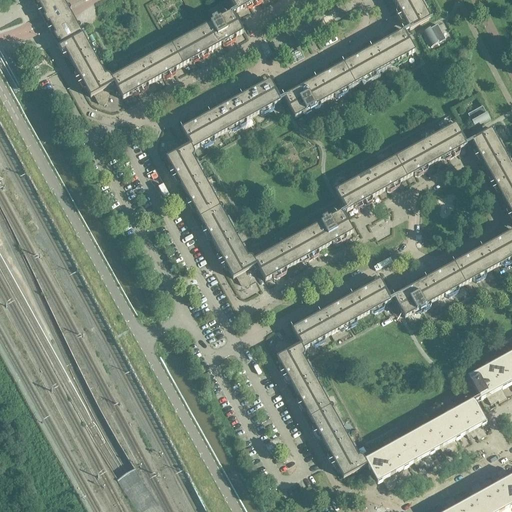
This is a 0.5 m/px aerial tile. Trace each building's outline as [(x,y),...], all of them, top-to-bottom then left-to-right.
[(64,2),(62,0),(31,0),(32,1),(33,0),(34,0),(46,22),(58,43),(56,44),(62,54),(65,55),(66,54),(73,66),(93,55),(85,41),(89,39),(83,30),(80,31),(72,17),(68,10),(64,2)] [(260,0),(228,0),(235,12),(236,14),(248,7),(249,8),(252,9),(253,6),(255,5),(256,7),(261,4),(259,1),(260,0)] [(430,20),(424,10),(428,8),(423,0),(421,0),(419,1),(418,0),(399,0),(394,3),(398,10),(397,11),(396,14),(396,15),(399,16),(400,18),(398,19),(401,23),(404,22),(409,31),(430,20)] [(243,34),(232,14),(222,19),(220,16),(211,21),(213,24),(204,29),(215,49),(222,46),(223,47),(226,48),(227,44),(229,43),(230,45),(235,43),(233,39),(243,34)] [(445,41),(437,26),(422,34),(431,49),(445,41)] [(215,49),(204,29),(195,34),(193,31),(184,36),(186,39),(172,47),(183,67),(195,61),(195,62),(198,63),(199,63),(200,60),(202,59),(203,61),(208,58),(206,55),(215,49)] [(415,53),(409,42),(404,33),(394,38),(392,35),(388,37),(389,39),(387,40),(384,40),(383,40),(382,43),(383,44),(371,51),(383,71),(396,63),(398,67),(407,62),(405,58),(415,53)] [(183,67),(172,47),(162,52),(160,49),(151,54),(153,57),(144,62),(155,83),(162,79),(163,80),(166,81),(167,78),(169,77),(170,78),(175,76),(173,73),(183,67)] [(383,71),(371,51),(362,56),(360,52),(356,55),(357,57),(355,58),(352,57),(351,57),(350,61),(351,62),(343,66),(355,86),(364,81),(366,85),(375,80),(373,76),(383,71)] [(108,82),(103,73),(106,71),(101,62),(98,64),(93,55),(73,66),(78,75),(74,77),(77,82),(79,81),(80,83),(79,86),(83,87),(84,86),(90,98),(94,97),(114,85),(111,80),(108,82)] [(43,64),(39,58),(30,63),(33,69),(43,64)] [(155,83),(144,62),(135,67),(133,64),(124,69),(126,72),(111,80),(114,85),(116,89),(123,101),(134,94),(135,95),(138,96),(139,96),(140,93),(142,92),(143,94),(147,91),(146,88),(155,83)] [(355,86),(343,66),(334,71),(332,68),(328,70),(329,72),(327,74),(324,73),(323,73),(322,76),(323,77),(316,81),(327,102),(336,96),(338,100),(347,95),(345,92),(355,86)] [(327,102),(316,81),(306,86),(305,83),(303,84),(300,86),(301,88),(299,89),(296,88),(295,91),(295,93),(283,99),(295,120),(309,112),(311,115),(320,110),(318,107),(327,102)] [(281,103),(278,98),(270,83),(260,88),(258,85),(257,85),(254,87),(255,89),(253,90),(250,89),(249,90),(248,93),(249,94),(242,98),(253,118),(262,113),(264,117),(273,112),(271,108),(281,103)] [(108,99),(105,96),(116,89),(114,85),(94,97),(98,105),(104,106),(106,105),(108,99)] [(253,118),(242,98),(232,103),(231,100),(226,103),(227,105),(225,106),(222,105),(221,108),(221,109),(210,116),(221,136),(235,129),(237,132),(246,127),(244,124),(253,118)] [(490,122),(482,107),(467,116),(476,130),(490,122)] [(221,136),(210,116),(200,121),(199,118),(194,120),(195,122),(193,123),(190,122),(189,123),(189,126),(189,127),(182,131),(188,142),(190,147),(193,152),(203,146),(204,150),(213,145),(212,141),(221,136)] [(467,147),(462,138),(456,126),(446,132),(444,128),(435,133),(437,137),(423,145),(434,165),(446,158),(447,160),(450,160),(451,157),(453,156),(454,158),(459,155),(457,152),(467,147)] [(507,159),(502,150),(505,148),(500,139),(497,141),(491,132),(476,140),(471,143),(476,152),(473,154),(476,159),(478,158),(479,160),(478,163),(481,164),(482,164),(486,171),(507,159)] [(170,158),(190,147),(188,142),(177,149),(175,145),(169,143),(167,144),(165,150),(170,158)] [(434,165),(423,145),(413,150),(412,146),(403,151),(404,155),(395,160),(406,180),(414,176),(415,177),(418,178),(419,175),(421,174),(422,176),(427,173),(425,170),(434,165)] [(200,172),(203,170),(198,161),(195,163),(190,154),(193,152),(190,147),(170,158),(166,160),(173,172),(172,172),(171,176),(174,177),(175,179),(173,180),(176,185),(179,183),(184,192),(205,181),(200,172)] [(511,169),(507,159),(486,171),(493,182),(492,183),(491,186),(491,187),(494,188),(495,190),(493,191),(496,195),(499,194),(504,203),(511,198),(511,169)] [(406,180),(395,160),(386,165),(384,162),(375,167),(377,170),(368,175),(379,195),(386,191),(387,193),(390,194),(390,193),(391,190),(393,189),(394,191),(399,189),(397,185),(406,180)] [(379,195),(368,175),(358,180),(356,177),(347,182),(349,185),(335,193),(345,211),(346,213),(358,207),(359,208),(362,209),(363,209),(363,206),(365,204),(367,206),(371,204),(369,201),(379,195)] [(220,209),(215,199),(218,197),(213,188),(210,190),(205,181),(184,192),(188,199),(187,200),(186,203),(186,204),(189,205),(191,207),(189,208),(191,212),(194,211),(200,220),(220,209)] [(235,236),(230,227),(233,225),(228,216),(225,218),(220,209),(200,220),(205,229),(202,231),(204,236),(206,235),(207,237),(206,240),(207,240),(210,241),(211,240),(215,247),(235,236)] [(353,234),(343,215),(342,213),(332,219),(330,215),(321,220),(323,224),(314,229),(325,249),(332,245),(333,246),(336,247),(337,247),(338,244),(340,243),(341,245),(345,242),(343,239),(353,234)] [(325,249),(314,229),(305,234),(303,231),(294,236),(296,239),(282,247),(293,267),(305,260),(305,262),(309,263),(309,262),(310,259),(312,258),(313,260),(318,258),(316,254),(325,249)] [(511,233),(504,238),(502,234),(498,237),(499,239),(497,240),(494,239),(493,239),(492,243),(493,244),(481,250),(493,271),(506,263),(508,266),(511,264),(511,233)] [(251,264),(246,255),(249,253),(244,244),(241,246),(235,236),(215,247),(220,257),(217,259),(219,263),(221,262),(223,264),(222,268),(225,269),(226,268),(233,280),(236,278),(257,267),(254,262),(251,264)] [(293,267),(282,247),(273,252),(271,248),(262,253),(264,257),(254,262),(257,267),(259,271),(265,282),(273,278),(273,279),(277,280),(278,277),(280,276),(281,278),(286,275),(284,272),(293,267)] [(493,271),(481,250),(472,255),(470,252),(468,254),(466,255),(467,257),(465,258),(462,257),(461,257),(460,260),(461,262),(454,266),(465,286),(474,281),(476,284),(485,279),(483,276),(493,271)] [(465,286),(454,266),(444,271),(442,267),(441,268),(438,270),(439,272),(437,273),(434,272),(433,272),(432,276),(433,277),(426,281),(437,301),(447,296),(448,299),(457,294),(456,291),(465,286)] [(250,281),(248,277),(259,271),(257,267),(236,278),(241,286),(247,288),(248,287),(250,281)] [(437,301),(426,281),(417,286),(415,283),(410,285),(411,287),(409,288),(406,288),(405,291),(406,292),(394,299),(405,319),(419,311),(421,315),(430,310),(428,306),(437,301)] [(391,303),(380,282),(370,288),(368,284),(364,287),(365,289),(363,290),(360,289),(359,289),(358,292),(359,294),(352,298),(363,318),(373,313),(374,316),(383,311),(382,308),(391,303)] [(363,318),(352,298),(343,303),(341,299),(336,302),(337,304),(335,305),(332,304),(331,308),(332,309),(320,315),(331,336),(345,328),(347,331),(356,326),(354,323),(363,318)] [(331,336),(320,315),(311,320),(309,317),(304,320),(305,322),(303,323),(300,322),(299,325),(300,327),(292,331),(298,342),(300,346),(303,351),(313,346),(314,349),(323,344),(322,341),(331,336)] [(280,357),(300,346),(298,342),(287,348),(285,344),(279,342),(277,343),(275,349),(280,357)] [(310,371),(313,369),(308,360),(305,362),(300,353),(303,351),(300,346),(280,357),(277,359),(283,371),(282,372),(281,375),(284,376),(286,378),(284,380),(286,384),(289,382),(295,392),(315,381),(310,371)] [(511,354),(494,364),(506,387),(511,385),(511,354)] [(506,387),(494,364),(467,379),(473,389),(480,402),(486,399),(490,406),(492,405),(490,401),(495,398),(498,404),(507,400),(501,390),(506,387)] [(330,408),(325,399),(328,397),(323,388),(320,390),(315,381),(295,392),(299,399),(297,400),(296,403),(297,403),(300,404),(301,406),(299,407),(301,412),(305,410),(310,419),(330,408)] [(486,424),(474,401),(448,415),(460,439),(466,436),(468,439),(475,435),(478,441),(486,437),(481,427),(486,424)] [(345,436),(340,426),(343,425),(338,416),(335,417),(330,408),(310,419),(315,429),(312,431),(314,435),(316,434),(318,436),(317,439),(317,440),(320,441),(321,440),(325,447),(345,436)] [(460,439),(448,415),(422,430),(435,453),(440,450),(442,454),(449,450),(452,456),(460,451),(455,441),(460,439)] [(435,453),(422,430),(394,445),(407,468),(414,464),(416,468),(423,464),(426,470),(435,465),(429,456),(435,453)] [(361,464),(356,454),(359,453),(354,444),(351,445),(345,436),(325,447),(330,457),(327,458),(330,463),(332,462),(333,464),(332,467),(335,468),(336,468),(343,480),(367,467),(364,462),(361,464)] [(398,473),(407,468),(394,445),(364,462),(367,467),(377,485),(382,482),(388,491),(396,487),(392,481),(400,477),(398,473)] [(511,477),(509,479),(504,469),(496,474),(499,480),(492,483),(494,487),(489,490),(500,511),(503,511),(511,507),(511,477)] [(500,511),(489,490),(483,493),(478,483),(470,488),(473,494),(466,498),(468,501),(463,504),(467,511),(500,511)] [(467,511),(463,504),(458,507),(452,498),(444,502),(447,508),(440,511),(467,511)]
